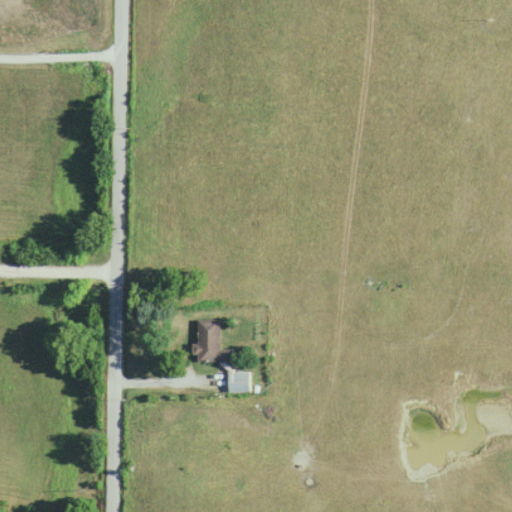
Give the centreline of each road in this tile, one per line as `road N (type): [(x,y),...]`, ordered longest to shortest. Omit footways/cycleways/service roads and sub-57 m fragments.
road 1 (residential): [(116,511),(126,0)]
road 2 (residential): [(0,57),(126,60)]
